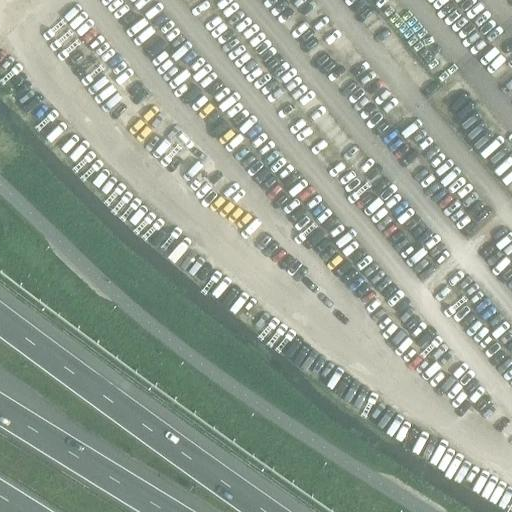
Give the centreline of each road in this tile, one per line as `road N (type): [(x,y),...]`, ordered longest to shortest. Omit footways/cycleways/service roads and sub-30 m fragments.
road 1 (motorway): [(263,511),(0,320)]
road 2 (motorway): [(165,511),(0,410)]
